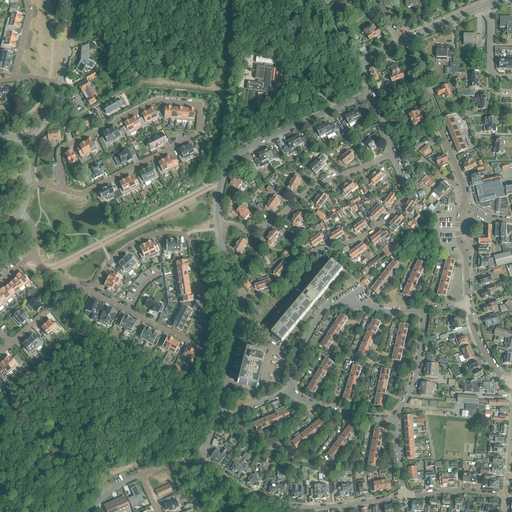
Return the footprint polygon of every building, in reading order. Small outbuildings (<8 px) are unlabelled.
[(418,6),(418,9),(424,9),(423,0),(405,0),(406,7),(418,6)] [(22,20),(23,17),(22,16),(22,15),(19,15),(20,11),(10,9),(9,13),(10,13),(9,19),(8,19),(20,22),(21,20),(22,20)] [(511,23),(511,17),(500,17),(500,32),(507,32),(507,36),(511,36),(511,23)] [(20,24),(20,22),(8,19),(6,25),(5,28),(15,31),(16,27),(19,28),(19,27),(20,28),(21,24),(20,24)] [(364,36),(366,35),(370,41),(376,37),(378,39),(381,37),(379,35),(380,34),(378,30),(377,31),(374,26),(365,32),(362,34),(364,36)] [(17,35),(14,34),(15,31),(5,28),(4,32),(3,38),(15,41),(16,39),(17,35)] [(464,44),(463,45),(477,45),(477,48),(482,48),(482,36),(477,35),(477,34),(464,34),(464,44)] [(11,47),(14,47),(14,46),(15,47),(16,43),(15,43),(15,41),(3,38),(2,44),(1,44),(0,48),(10,50),(11,47)] [(92,68),(95,64),(88,62),(88,50),(96,47),(94,43),(82,48),(81,62),(77,70),(82,73),(86,67),(92,69),(92,68)] [(356,49),(359,55),(367,49),(364,44),(356,49)] [(436,47),(436,58),(451,58),(451,47),(436,47)] [(0,51),(0,57),(1,58),(11,60),(12,55),(2,52),(0,51)] [(0,57),(0,63),(9,66),(10,63),(11,60),(1,58),(0,57)] [(256,57),(255,63),(276,65),(277,59),(256,57)] [(506,60),(506,61),(497,61),(496,70),(507,70),(507,69),(507,60),(506,60)] [(0,72),(2,73),(3,70),(8,72),(9,66),(0,63),(0,72)] [(271,90),(272,90),(274,67),(256,65),(255,79),(257,79),(257,83),(247,81),(246,89),(248,90),(246,107),(248,107),(248,111),(256,112),(258,93),(265,94),(264,102),(272,102),(273,94),(271,94),(271,90)] [(379,79),(373,66),(368,69),(373,82),(379,79)] [(393,83),(399,80),(400,82),(404,81),(403,79),(404,78),(402,74),(401,74),(399,69),(389,73),(388,71),(384,72),(387,80),(391,78),(393,83)] [(88,80),(92,78),(91,77),(91,76),(94,74),(93,72),(85,77),(88,80)] [(310,86),(311,84),(292,74),(290,77),(310,86)] [(86,81),(78,86),(82,93),(83,93),(85,92),(88,98),(87,99),(86,99),(90,105),(97,101),(94,96),(96,95),(94,91),(93,92),(86,81)] [(438,90),(438,91),(436,92),(438,96),(445,93),(447,98),(452,96),(447,86),(442,88),(443,88),(438,90)] [(0,98),(1,98),(2,102),(8,101),(8,98),(8,97),(9,96),(9,92),(7,92),(7,89),(3,89),(2,88),(0,88),(0,98)] [(475,99),(475,103),(477,103),(489,103),(489,95),(483,95),(483,96),(477,96),(477,99),(475,99)] [(117,100),(103,107),(107,114),(121,106),(117,100)] [(147,111),(153,122),(158,119),(159,120),(162,118),(159,111),(155,113),(153,108),(152,109),(152,108),(149,109),(149,110),(147,111)] [(153,122),(147,111),(141,114),(143,117),(140,118),(144,127),(148,125),(147,124),(153,122)] [(356,111),(351,114),(355,122),(356,125),(367,120),(363,112),(358,114),(356,111)] [(420,112),(409,116),(408,116),(412,126),(413,126),(419,124),(420,126),(424,124),(423,121),(421,117),(420,112)] [(349,125),(355,122),(351,114),(345,117),(347,120),(341,123),(345,129),(347,127),(347,125),(349,124),(349,125)] [(451,114),(444,116),(445,118),(444,119),(445,119),(444,119),(458,152),(458,153),(465,150),(467,149),(466,147),(467,146),(464,140),(463,140),(463,139),(464,138),(461,132),(460,132),(459,130),(461,129),(459,125),(456,118),(455,119),(454,116),(452,117),(451,116),(451,114)] [(86,126),(98,122),(96,116),(84,120),(86,126)] [(144,127),(140,118),(137,120),(136,117),(130,120),(135,130),(140,128),(141,129),(144,127)] [(400,123),(397,117),(390,120),(392,127),(400,123)] [(135,130),(130,120),(128,121),(127,120),(124,122),(125,123),(124,123),(125,126),(122,127),(127,136),(130,135),(130,134),(136,131),(135,130)] [(334,131),(337,130),(334,124),(329,127),(327,124),(322,127),(326,135),(327,137),(335,133),(334,131)] [(114,127),(108,130),(115,142),(114,141),(123,136),(120,131),(117,132),(114,127)] [(320,138),(326,135),(322,127),(316,129),(318,133),(313,135),(316,141),(319,140),(318,138),(320,137),(320,138)] [(48,140),(60,139),(59,130),(47,131),(48,140)] [(105,147),(115,142),(108,130),(109,131),(108,132),(107,131),(104,132),(104,133),(103,134),(104,137),(101,138),(102,140),(105,146),(105,147)] [(147,145),(147,146),(147,147),(148,148),(149,148),(150,148),(151,150),(155,148),(156,148),(160,146),(159,146),(166,142),(162,133),(158,135),(159,136),(147,142),(148,144),(147,145)] [(46,140),(48,140),(47,134),(45,134),(44,135),(43,134),(36,141),(41,146),(46,142),(46,140)] [(363,145),(361,147),(365,152),(369,148),(372,151),(376,146),(373,143),(377,140),(374,135),(369,138),(370,140),(365,144),(366,145),(364,146),(363,145)] [(300,139),(298,136),(293,139),(297,147),(303,144),(302,143),(304,142),(305,144),(308,143),(305,137),(300,139)] [(299,151),(297,147),(293,139),(287,142),(289,145),(284,148),(287,154),(290,152),(291,155),(299,151)] [(85,142),(91,153),(100,149),(96,141),(93,142),(91,140),(90,141),(90,140),(86,141),(87,142),(85,143),(85,142)] [(85,156),(91,153),(85,142),(79,145),(80,149),(77,150),(82,159),(85,157),(85,156)] [(190,145),(185,148),(189,157),(198,153),(195,148),(192,150),(190,145)] [(419,152),(425,156),(426,155),(425,153),(426,153),(427,153),(427,152),(430,150),(427,145),(419,152)] [(134,153),(131,147),(120,153),(121,156),(116,159),(120,166),(125,163),(124,161),(133,157),(132,154),(134,153)] [(191,159),(189,157),(185,148),(179,150),(182,155),(178,157),(182,164),(191,159)] [(263,151),(268,160),(269,162),(274,159),(274,158),(277,157),(278,159),(282,157),(279,152),(278,153),(276,149),(271,152),(269,149),(263,151)] [(349,151),(344,155),(350,162),(355,158),(352,155),(353,154),(352,153),(354,152),(352,150),(350,151),(350,150),(349,151)] [(262,163),(268,160),(263,151),(258,154),(259,157),(254,160),(258,166),(260,164),(260,163),(261,162),(262,163)] [(76,162),(75,160),(77,159),(74,153),(72,154),(71,152),(65,155),(67,158),(66,159),(68,162),(69,162),(70,165),(73,163),(73,164),(74,163),(76,162)] [(318,159),(313,164),(320,170),(325,166),(322,163),(326,159),(321,155),(319,157),(320,158),(319,160),(318,159)] [(342,164),(343,163),(346,166),(350,162),(344,155),(339,159),(340,159),(339,160),(339,161),(338,162),(340,164),(341,163),(342,164)] [(165,160),(164,160),(169,171),(175,168),(175,169),(179,167),(174,158),(171,160),(170,157),(169,158),(168,157),(165,159),(165,160)] [(438,167),(439,169),(448,165),(447,162),(448,162),(445,157),(436,160),(437,164),(436,164),(437,167),(438,167)] [(478,166),(477,163),(473,164),(472,162),(471,163),(470,159),(469,159),(469,158),(466,159),(467,161),(463,162),(465,167),(464,167),(466,171),(475,168),(475,167),(478,166)] [(160,175),(169,171),(164,160),(163,161),(163,160),(159,162),(159,163),(158,163),(160,166),(156,168),(160,175)] [(251,161),(247,163),(251,172),(256,169),(253,164),(251,161)] [(92,176),(90,177),(91,181),(93,180),(94,180),(103,175),(101,171),(102,171),(105,170),(101,162),(97,164),(98,166),(89,171),(92,176)] [(316,175),(320,170),(313,164),(309,168),(310,169),(308,171),(307,169),(305,172),(309,176),(313,172),(316,175)] [(144,170),(150,181),(158,177),(154,169),(151,170),(150,168),(144,170)] [(150,181),(144,170),(139,173),(140,176),(137,177),(141,184),(144,183),(144,184),(150,181)] [(273,180),(276,182),(281,173),(278,171),(273,180)] [(378,171),(374,174),(380,181),(384,177),(385,176),(386,175),(384,172),(382,173),(381,172),(380,173),(378,171)] [(425,173),(423,171),(417,177),(419,179),(420,177),(422,179),(424,177),(422,176),(425,173)] [(471,182),(471,183),(484,179),(483,173),(471,176),(472,182),(471,182)] [(294,176),(293,176),(291,181),(299,186),(301,181),(297,178),(299,175),(296,174),(295,175),(294,175),(294,176)] [(375,186),(380,181),(374,174),(369,178),(372,181),(371,182),(371,183),(370,184),(372,187),(374,186),(375,185),(375,186)] [(130,176),(125,179),(131,192),(140,187),(135,179),(132,180),(130,176)] [(426,184),(427,183),(431,187),(434,184),(427,176),(422,180),(426,184)] [(484,179),(471,183),(472,187),(473,186),(473,187),(482,184),(501,180),(500,176),(491,178),(484,179)] [(131,192),(125,179),(119,182),(122,188),(118,190),(122,196),(131,192)] [(235,179),(231,185),(240,192),(243,188),(241,186),(242,184),(241,183),(242,182),(239,179),(238,181),(235,179)] [(296,191),(299,186),(291,181),(288,187),(287,188),(288,188),(287,190),(290,192),(291,190),(292,191),(293,189),(296,191)] [(352,184),(350,181),(346,185),(351,192),(356,188),(357,187),(356,187),(358,186),(356,183),(354,184),(354,183),(352,184)] [(511,185),(505,187),(505,188),(503,189),(501,181),(476,187),(473,188),(476,202),(478,202),(478,204),(480,206),(483,208),(490,206),(489,203),(496,202),(495,200),(506,197),(509,196),(508,195),(511,194),(511,185)] [(441,192),(443,190),(446,192),(450,188),(444,182),(434,192),(440,198),(444,195),(441,192)] [(351,193),(351,192),(346,185),(341,189),(343,192),(342,192),(343,194),(342,195),(344,197),(345,196),(345,197),(346,196),(347,196),(348,195),(349,195),(350,195),(351,195),(351,194),(351,193)] [(113,194),(116,199),(121,197),(116,187),(112,190),(110,187),(106,189),(103,191),(99,193),(99,194),(98,195),(100,198),(101,198),(102,199),(106,197),(106,198),(107,197),(106,197),(113,194)] [(388,197),(394,201),(397,196),(394,194),(395,192),(393,191),(388,197)] [(422,191),(417,193),(420,198),(419,198),(420,200),(419,201),(420,202),(422,201),(421,200),(425,198),(424,196),(422,191)] [(323,195),(321,193),(317,197),(324,203),(328,198),(329,197),(328,197),(329,195),(327,193),(325,195),(324,194),(323,195)] [(273,196),(269,201),(277,207),(280,202),(276,199),(278,196),(275,194),(274,196),(274,195),(273,196)] [(246,199),(252,206),(255,204),(254,203),(252,201),(249,198),(248,196),(244,196),(244,199),(246,199)] [(319,210),(324,203),(317,197),(313,202),(316,204),(314,207),(319,210)] [(383,204),(387,207),(389,204),(391,205),(394,201),(388,197),(384,203),(383,204)] [(443,204),(446,206),(449,206),(449,203),(450,203),(450,199),(446,199),(446,197),(441,203),(440,204),(441,205),(443,204)] [(406,205),(414,210),(416,207),(414,206),(416,203),(413,201),(413,202),(409,199),(406,205)] [(497,201),(496,212),(506,213),(507,205),(500,204),(501,200),(497,201)] [(265,206),(266,206),(265,207),(266,208),(265,209),(267,211),(268,210),(269,210),(270,209),(273,211),(277,207),(269,201),(265,206)] [(240,209),(237,212),(241,216),(248,210),(243,205),(242,205),(241,204),(238,206),(239,207),(239,208),(240,209)] [(255,204),(252,206),(256,214),(260,212),(255,204)] [(373,210),(374,211),(379,216),(385,211),(380,205),(378,205),(373,210)] [(406,212),(405,213),(408,215),(409,214),(412,216),(415,211),(414,210),(406,205),(402,209),(406,212)] [(341,209),(337,213),(341,218),(345,215),(341,209)] [(252,214),(248,210),(241,216),(245,220),(247,218),(248,219),(250,218),(251,219),(253,217),(252,216),(252,215),(252,214)] [(322,221),(326,216),(319,211),(315,215),(322,221)] [(368,217),(372,221),(374,219),(375,220),(379,216),(374,211),(368,217)] [(294,216),(301,222),(305,217),(306,216),(305,216),(306,214),(303,212),(302,214),(301,213),(300,214),(298,212),(294,216)] [(397,216),(393,220),(400,227),(406,220),(400,214),(398,217),(397,216)] [(293,225),(292,227),(295,229),(296,227),(297,228),(297,227),(301,222),(294,216),(290,221),(293,223),(292,225),(293,225)] [(357,224),(361,230),(366,227),(364,225),(366,224),(362,218),(356,223),(357,224)] [(394,233),(400,227),(393,220),(389,225),(387,227),(394,233)] [(357,233),(361,230),(357,224),(351,229),(353,231),(354,230),(357,233)] [(507,224),(501,224),(501,236),(501,237),(501,241),(501,243),(502,245),(505,244),(505,248),(509,247),(509,249),(511,248),(511,242),(507,243),(507,239),(506,239),(506,237),(507,224)] [(340,228),(339,226),(336,228),(338,230),(335,231),(339,237),(344,234),(342,231),(343,230),(342,227),(340,228)] [(480,230),(479,233),(479,244),(485,244),(485,243),(486,243),(486,242),(488,242),(488,247),(491,247),(492,242),(492,226),(488,226),(488,227),(484,226),(481,227),(480,230)] [(382,230),(377,234),(384,242),(391,237),(385,229),(383,231),(382,230)] [(282,235),(281,234),(282,233),(280,231),(279,232),(278,231),(277,232),(274,230),(270,234),(277,240),(281,236),(282,235)] [(410,230),(406,233),(410,238),(414,234),(410,230)] [(329,232),(327,234),(332,242),(334,241),(339,237),(335,231),(331,234),(329,232)] [(315,234),(312,236),(318,243),(322,240),(321,238),(323,236),(321,233),(316,236),(315,234)] [(410,238),(406,233),(402,237),(406,241),(410,238)] [(268,243),(267,244),(270,246),(271,245),(272,244),(272,245),(277,240),(270,234),(266,238),(269,241),(268,242),(268,243)] [(373,238),(370,240),(374,245),(375,244),(379,241),(383,246),(385,244),(384,242),(377,234),(373,238)] [(313,247),(318,243),(312,236),(314,238),(308,242),(310,244),(311,243),(313,247)] [(243,240),(240,238),(237,243),(245,248),(248,243),(248,242),(248,241),(249,240),(246,238),(245,240),(244,239),(243,240)] [(163,245),(163,255),(167,254),(167,253),(173,253),(173,241),(172,241),(172,240),(168,240),(168,241),(166,241),(167,244),(163,245)] [(183,244),(180,244),(180,241),(173,241),(173,253),(179,253),(179,254),(183,254),(183,244)] [(151,258),(160,253),(155,244),(152,246),(150,242),(145,244),(151,258)] [(245,248),(237,243),(234,249),(237,250),(236,252),(237,252),(236,254),(239,256),(240,254),(241,255),(241,253),(242,254),(245,248)] [(360,245),(355,248),(360,254),(366,250),(367,249),(363,243),(360,245)] [(142,260),(150,257),(150,258),(151,258),(145,244),(144,244),(145,245),(144,246),(144,245),(140,246),(141,247),(140,248),(142,253),(139,254),(142,260)] [(385,248),(382,250),(387,255),(391,252),(389,249),(388,247),(386,245),(385,244),(383,246),(385,248)] [(505,244),(502,245),(502,249),(504,254),(494,256),(497,267),(508,264),(511,262),(511,259),(509,249),(509,247),(505,248),(505,244)] [(487,247),(479,247),(479,254),(484,254),(487,254),(487,255),(485,255),(485,258),(489,258),(490,251),(487,251),(487,247)] [(351,252),(348,255),(352,260),(353,259),(354,261),(361,256),(360,254),(355,248),(351,252)] [(132,268),(139,262),(133,256),(130,258),(128,255),(127,256),(126,255),(123,258),(124,259),(123,260),(133,269),(132,268)] [(378,257),(372,261),(368,264),(372,269),(382,262),(378,257)] [(485,267),(489,267),(489,258),(485,258),(479,258),(479,268),(485,268),(485,267)] [(359,263),(362,268),(367,265),(367,264),(366,262),(364,259),(359,263)] [(445,265),(453,267),(455,261),(447,259),(445,265)] [(133,269),(123,260),(122,261),(121,260),(119,263),(119,264),(118,265),(121,267),(118,270),(125,277),(133,269)] [(390,265),(397,271),(401,266),(394,260),(390,265)] [(418,260),(415,266),(423,270),(426,264),(418,260)] [(271,337),(278,343),(280,340),(282,342),(314,305),(317,308),(320,304),(317,301),(343,270),(333,261),(331,263),(336,267),(332,271),(329,275),(325,280),(318,288),(311,297),(306,293),(303,296),(308,300),(304,305),(300,310),(296,314),(292,319),(288,324),(284,328),(280,333),(277,338),(273,335),(271,337)] [(288,265),(283,261),(277,268),(283,273),(286,268),(288,265)] [(336,267),(331,263),(328,267),(332,271),(336,267)] [(393,275),(397,271),(390,265),(386,270),(393,275)] [(444,271),(452,273),(453,267),(445,265),(444,271)] [(369,266),(361,272),(364,275),(371,270),(369,266)] [(421,275),(423,270),(415,266),(413,272),(421,275)] [(332,271),(328,267),(324,272),(329,275),(332,271)] [(275,276),(276,275),(279,277),(283,273),(277,268),(272,274),(275,276)] [(389,280),(393,275),(386,270),(382,275),(389,280)] [(450,279),(452,273),(444,271),(442,277),(450,279)] [(329,275),(324,272),(321,276),(325,280),(329,275)] [(418,281),(421,275),(413,272),(410,277),(418,281)] [(19,275),(18,274),(15,276),(16,277),(23,286),(25,287),(29,283),(21,273),(19,275)] [(121,277),(115,274),(113,277),(110,275),(109,276),(108,276),(107,279),(107,280),(107,281),(119,287),(122,281),(120,280),(121,277)] [(385,285),(389,280),(382,275),(378,280),(385,285)] [(481,285),(492,281),(490,275),(488,275),(484,276),(479,278),(481,285)] [(325,280),(321,276),(314,284),(318,288),(325,280)] [(16,277),(16,278),(12,282),(19,289),(23,286),(16,277)] [(416,287),(418,281),(410,277),(408,283),(416,287)] [(442,277),(440,283),(449,285),(450,279),(442,277)] [(155,281),(164,286),(163,278),(162,278),(155,281)] [(259,291),(265,289),(262,282),(261,279),(258,280),(259,283),(254,285),(255,290),(258,289),(259,291)] [(270,282),(269,279),(262,282),(265,289),(270,287),(269,283),(270,282)] [(381,290),(385,285),(378,280),(375,285),(381,290)] [(108,288),(106,291),(115,295),(119,287),(107,281),(104,286),(108,288)] [(8,285),(16,294),(19,291),(18,290),(19,289),(12,282),(8,285)] [(413,292),(416,287),(408,283),(405,289),(413,292)] [(439,289),(447,291),(449,285),(440,283),(439,289)] [(318,288),(314,284),(306,293),(311,297),(318,288)] [(11,298),(16,294),(8,285),(4,289),(3,289),(11,298)] [(377,295),(381,290),(375,285),(371,290),(377,295)] [(488,290),(481,292),(483,299),(491,297),(490,293),(495,291),(494,286),(487,287),(488,290)] [(3,289),(0,291),(0,294),(7,302),(11,298),(3,289)] [(410,298),(413,292),(405,289),(403,294),(410,298)] [(445,297),(447,291),(439,289),(437,295),(445,297)] [(34,295),(36,298),(27,305),(35,313),(40,308),(37,305),(40,302),(38,301),(41,298),(37,293),(34,295)] [(181,304),(188,305),(187,302),(192,301),(191,295),(177,297),(178,298),(179,298),(180,303),(181,303),(181,304)] [(308,300),(303,296),(299,301),(304,305),(308,300)] [(149,310),(154,312),(155,310),(161,313),(164,307),(158,304),(159,302),(154,300),(153,302),(148,299),(147,302),(146,303),(147,303),(145,305),(150,308),(149,310)] [(88,302),(85,306),(87,307),(85,311),(88,312),(87,314),(93,317),(92,319),(95,321),(100,311),(97,310),(100,304),(91,300),(89,303),(88,302)] [(489,302),(490,304),(483,306),(485,313),(493,311),(492,307),(497,306),(496,300),(489,302)] [(304,305),(299,301),(296,306),(300,310),(304,305)] [(190,317),(192,311),(186,308),(188,305),(181,304),(180,305),(177,310),(190,317)] [(300,310),(296,306),(292,311),(296,314),(300,310)] [(18,312),(13,316),(16,319),(15,320),(17,323),(19,322),(22,325),(26,321),(25,320),(28,318),(25,315),(27,313),(23,308),(21,310),(18,312)] [(99,322),(102,324),(103,321),(111,324),(115,315),(113,314),(114,311),(108,309),(106,314),(103,313),(99,322)] [(188,316),(189,317),(190,317),(177,310),(174,316),(186,321),(188,319),(187,319),(188,316)] [(296,314),(292,311),(288,315),(292,319),(296,314)] [(341,314),(338,319),(345,324),(348,318),(341,314)] [(489,315),(490,318),(485,320),(487,327),(499,323),(496,314),(489,315)] [(125,329),(124,330),(125,330),(131,318),(125,315),(123,320),(120,318),(116,325),(125,329)] [(292,319),(288,315),(284,320),(288,324),(292,319)] [(186,321),(174,316),(172,321),(183,326),(186,321)] [(370,325),(378,328),(381,323),(375,320),(376,317),(373,316),(372,318),(373,318),(370,325)] [(136,329),(133,327),(136,322),(130,319),(131,318),(125,330),(134,335),(136,329)] [(342,329),(345,324),(338,319),(334,324),(342,329)] [(459,329),(462,328),(459,319),(447,323),(448,326),(451,326),(452,331),(454,331),(457,330),(457,331),(460,331),(459,329)] [(288,324),(284,320),(280,325),(284,328),(288,324)] [(50,321),(46,324),(46,325),(53,333),(60,327),(57,323),(54,325),(50,321)] [(172,321),(169,326),(181,332),(183,326),(172,321)] [(399,330),(407,331),(409,325),(400,323),(399,330)] [(42,335),(46,339),(53,333),(46,325),(45,324),(41,327),(42,328),(41,329),(45,333),(42,335)] [(338,334),(342,329),(334,324),(331,330),(338,334)] [(284,328),(280,325),(276,329),(280,333),(284,328)] [(368,330),(376,334),(378,328),(370,325),(368,330)] [(505,347),(511,349),(511,331),(497,327),(495,335),(506,338),(505,345),(506,345),(505,347)] [(144,331),(140,330),(137,336),(140,338),(140,339),(146,342),(151,331),(145,328),(144,331)] [(280,333),(276,329),(272,334),(273,335),(277,338),(280,333)] [(335,339),(338,334),(331,330),(328,335),(335,339)] [(365,336),(373,340),(376,334),(368,330),(365,336)] [(151,345),(151,346),(154,348),(159,339),(156,337),(157,334),(156,333),(153,331),(152,332),(151,331),(146,342),(151,345)] [(331,345),(335,339),(328,335),(324,340),(331,345)] [(28,340),(27,339),(27,340),(37,351),(37,350),(36,349),(44,343),(38,336),(35,339),(33,336),(32,337),(31,336),(28,339),(29,340),(28,340)] [(365,336),(363,342),(371,345),(373,340),(365,336)] [(168,338),(167,338),(165,343),(161,341),(159,347),(168,352),(173,341),(172,340),(173,339),(169,337),(168,338)] [(468,343),(466,337),(459,339),(459,340),(456,341),(458,344),(459,347),(464,345),(464,344),(468,343)] [(27,340),(22,344),(25,348),(22,350),(29,358),(37,351),(27,340)] [(328,350),(331,345),(324,340),(321,345),(328,350)] [(173,355),(174,354),(177,355),(181,348),(177,347),(179,344),(173,341),(168,352),(173,355)] [(368,351),(371,345),(363,342),(360,348),(368,351)] [(511,349),(506,348),(505,347),(498,346),(497,351),(504,352),(504,354),(505,354),(504,363),(511,364),(511,359),(511,349)] [(469,347),(462,350),(463,354),(462,354),(461,353),(455,356),(455,357),(456,357),(456,359),(459,357),(472,352),(471,350),(469,347)] [(366,357),(368,351),(360,348),(358,354),(366,357)] [(197,354),(195,353),(195,352),(190,350),(190,351),(188,350),(185,356),(191,359),(190,363),(194,365),(197,359),(196,358),(196,357),(195,357),(197,354)] [(238,384),(256,388),(264,354),(247,350),(238,384)] [(473,354),(472,352),(459,357),(461,362),(466,360),(466,361),(474,358),(472,355),(473,354)] [(400,362),(402,356),(393,354),(392,360),(400,362)] [(3,361),(12,371),(16,367),(17,368),(20,365),(18,363),(20,361),(22,363),(23,363),(17,357),(15,359),(14,358),(11,360),(9,357),(8,358),(7,357),(4,360),(5,361),(4,361),(4,362),(3,361)] [(326,358),(323,364),(330,368),(333,362),(326,358)] [(3,361),(0,363),(0,367),(1,369),(0,369),(0,373),(0,376),(2,379),(4,377),(5,379),(8,376),(7,375),(12,371),(3,361)] [(469,363),(464,366),(463,366),(465,370),(468,369),(469,372),(479,367),(476,361),(470,364),(469,363)] [(327,373),(330,368),(323,364),(319,369),(327,373)] [(353,365),(352,371),(360,373),(362,367),(353,365)] [(323,379),(327,373),(319,369),(316,374),(323,379)] [(472,378),(473,379),(470,380),(471,383),(476,380),(476,379),(479,378),(479,377),(483,375),(480,370),(473,373),(475,377),(472,378)] [(358,379),(360,373),(352,371),(350,377),(358,379)] [(320,384),(323,379),(316,374),(313,379),(320,384)] [(356,385),(358,379),(350,377),(348,383),(356,385)] [(494,387),(491,384),(485,377),(471,384),(473,388),(472,393),(496,395),(496,389),(494,389),(494,387)] [(317,389),(320,384),(313,379),(310,385),(317,389)] [(377,381),(376,387),(377,387),(387,389),(388,384),(388,383),(380,381),(377,381)] [(354,391),(356,385),(348,383),(346,389),(354,391)] [(314,395),(317,389),(310,385),(307,390),(314,395)] [(352,397),(354,391),(346,389),(344,395),(352,397)] [(489,406),(490,406),(497,406),(508,407),(509,402),(501,401),(501,403),(497,402),(498,401),(478,400),(478,396),(458,394),(458,402),(467,403),(474,404),(489,405),(489,406)] [(350,403),(352,397),(344,395),(342,401),(350,403)] [(383,407),(384,401),(376,399),(374,406),(383,407)] [(281,411),(285,419),(291,417),(287,409),(281,411)] [(276,414),(279,422),(285,419),(281,411),(276,414)] [(276,414),(270,416),(273,424),(279,422),(276,414)] [(268,426),(273,424),(270,416),(264,419),(268,426)] [(264,419),(259,421),(262,429),(268,426),(264,419)] [(325,426),(320,419),(315,423),(320,430),(325,426)] [(256,431),(262,429),(259,421),(253,423),(256,431)] [(315,434),(320,430),(315,423),(310,427),(315,434)] [(349,425),(345,430),(352,436),(355,431),(349,425)] [(492,428),(492,430),(490,430),(485,430),(485,434),(487,434),(492,435),(492,433),(496,434),(496,432),(499,432),(499,434),(506,435),(507,426),(502,426),(502,427),(500,427),(499,429),(496,428),(492,428)] [(310,427),(305,431),(310,438),(315,434),(310,427)] [(348,441),(352,436),(345,430),(341,435),(348,441)] [(306,441),(310,438),(305,431),(300,435),(306,441)] [(504,443),(504,437),(496,436),(496,435),(492,435),(487,434),(487,437),(489,437),(489,440),(494,440),(494,439),(496,439),(495,443),(504,443)] [(301,445),(306,441),(300,435),(295,439),(301,445)] [(344,446),(348,441),(341,435),(337,440),(344,446)] [(296,449),(301,445),(295,439),(290,443),(293,446),(291,448),(294,451),(296,449)] [(340,451),(344,446),(337,440),(334,445),(340,451)] [(337,455),(340,451),(334,445),(330,450),(337,455)] [(489,445),(488,453),(492,453),(493,452),(494,452),(494,453),(503,453),(503,447),(489,445)] [(211,457),(215,460),(220,454),(217,452),(219,450),(217,448),(211,457)] [(215,460),(220,463),(224,457),(228,460),(230,457),(224,453),(226,450),(224,449),(220,454),(215,460)] [(333,461),(337,455),(330,450),(326,455),(333,461)] [(493,464),(501,465),(502,458),(494,457),(491,456),(490,460),(494,461),(493,464)] [(230,470),(233,472),(234,473),(234,472),(235,473),(241,463),(236,460),(237,459),(234,457),(227,468),(230,470)] [(249,469),(241,463),(235,473),(236,473),(236,474),(239,477),(241,474),(244,476),(249,469)] [(489,469),(484,468),(484,473),(501,475),(502,469),(498,468),(499,466),(494,465),(493,467),(493,471),(489,471),(489,469)] [(417,473),(409,474),(408,474),(409,481),(419,479),(419,476),(421,475),(422,477),(425,477),(424,472),(417,473)] [(253,476),(251,474),(247,482),(252,485),(257,475),(258,474),(255,473),(253,476)] [(426,481),(427,480),(428,487),(433,487),(433,479),(435,479),(435,474),(426,475),(426,481)] [(443,485),(449,485),(448,478),(448,476),(448,474),(439,474),(440,483),(442,483),(443,485)] [(483,476),(483,478),(490,479),(489,485),(490,485),(490,488),(498,488),(499,480),(493,479),(493,475),(484,474),(483,475),(483,476)] [(258,476),(257,475),(252,485),(257,487),(261,480),(257,478),(258,476)] [(365,480),(357,481),(357,485),(358,485),(359,494),(367,493),(365,484),(365,481),(365,480)] [(388,481),(381,482),(382,490),(390,489),(388,481)] [(270,485),(268,493),(272,494),(272,493),(274,493),(276,484),(277,483),(274,482),(273,486),(270,485)] [(276,484),(274,493),(275,494),(275,495),(279,496),(280,491),(285,493),(287,485),(283,484),(283,486),(279,485),(279,483),(277,482),(277,483),(276,484)] [(375,491),(382,490),(381,482),(373,483),(374,487),(372,488),(373,491),(375,491)] [(348,491),(352,491),(351,483),(341,485),(341,486),(343,496),(349,496),(348,491)] [(291,498),(296,498),(296,497),(297,497),(298,485),(291,484),(290,490),(292,490),(291,498)] [(339,488),(335,488),(335,484),(331,484),(331,491),(331,494),(336,494),(337,497),(343,496),(341,486),(338,486),(339,488)] [(158,497),(172,491),(169,485),(156,490),(158,497)] [(320,488),(320,499),(326,499),(326,493),(329,493),(328,485),(320,486),(320,487),(320,488)] [(140,494),(137,486),(131,489),(134,496),(129,499),(133,508),(136,507),(137,509),(139,508),(138,506),(144,503),(140,494)] [(178,507),(175,500),(175,499),(176,499),(175,496),(175,495),(170,497),(166,499),(165,499),(166,503),(164,504),(166,510),(169,509),(170,510),(172,510),(172,511),(176,509),(175,508),(176,508),(178,507)] [(453,502),(452,509),(455,510),(456,507),(460,507),(460,510),(460,511),(465,511),(465,507),(462,506),(463,505),(463,503),(463,499),(456,498),(456,502),(453,502)] [(111,505),(105,507),(107,511),(124,511),(130,510),(125,500),(125,499),(115,503),(114,501),(109,503),(111,505)] [(414,511),(418,511),(419,500),(418,500),(417,502),(413,501),(412,506),(410,505),(409,511),(414,511)] [(424,507),(424,503),(420,502),(420,500),(419,500),(418,511),(423,511),(426,511),(426,508),(424,507)] [(437,501),(431,500),(430,507),(433,507),(433,509),(439,510),(439,508),(440,505),(437,505),(437,501)]
